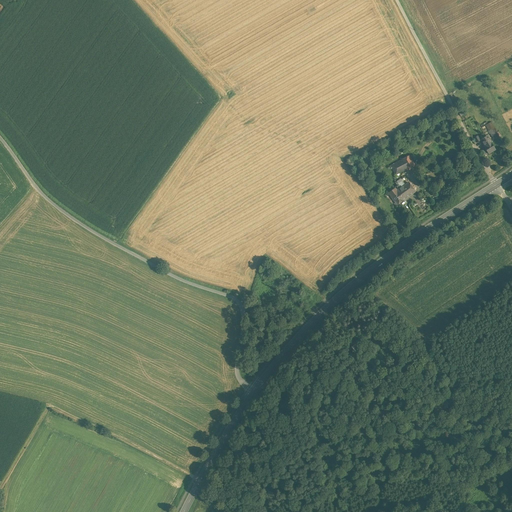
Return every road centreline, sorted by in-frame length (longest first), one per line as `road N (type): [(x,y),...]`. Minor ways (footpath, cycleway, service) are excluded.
road 1 (unclassified): [(248,387),(236,368),(242,310),(233,297),(168,273),(73,219),(35,186),(0,137)]
road 2 (secondary): [(495,185),(335,299),(254,391)]
road 3 (secondary): [(254,391),(184,511)]
